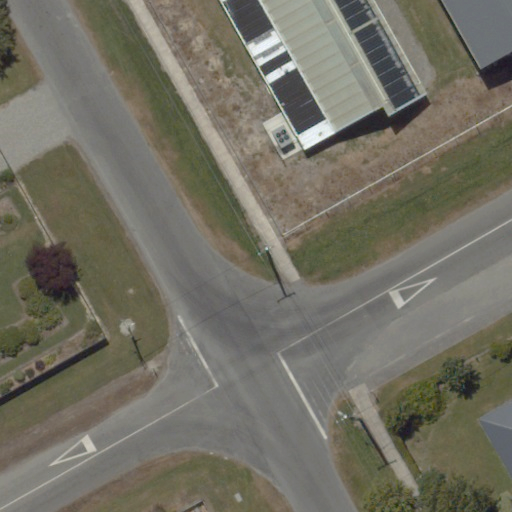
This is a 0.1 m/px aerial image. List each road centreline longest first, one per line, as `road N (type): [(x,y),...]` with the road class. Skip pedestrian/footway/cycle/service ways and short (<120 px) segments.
road 1 (unclassified): [(248,371),(37,0)]
road 2 (residential): [(248,371),(511,219)]
road 3 (residential): [(0,508),(248,371)]
road 4 (unclassified): [(328,511),(248,371)]
